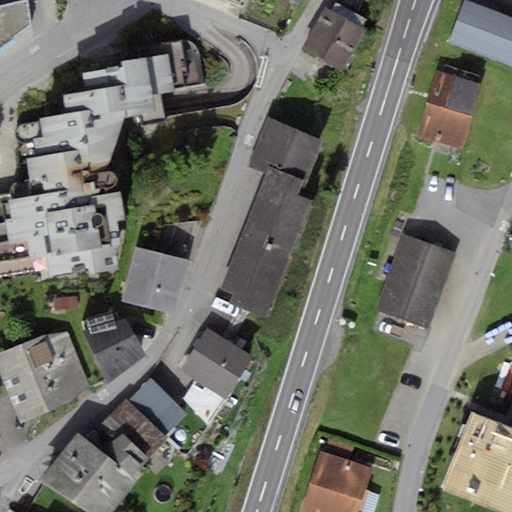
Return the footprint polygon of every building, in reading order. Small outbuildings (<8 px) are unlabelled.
[(307,0),(278,0),(304,10),(307,0)] [(511,18),(465,1),(449,44),(511,67),(511,18)] [(19,6),(0,10),(0,48),(29,29),(19,6)] [(334,13),(306,51),(342,78),(370,40),(334,13)] [(173,88),(202,83),(199,53),(193,46),(185,43),(156,47),(158,60),(167,58),(173,88)] [(173,88),(167,58),(158,60),(122,68),(85,78),(87,96),(64,99),(67,118),(25,124),(17,130),(17,138),(27,143),(30,161),(26,162),(32,199),(9,203),(12,222),(0,224),(0,282),(35,275),(37,283),(81,275),(82,280),(121,273),(119,251),(123,250),(119,225),(127,223),(121,195),(110,172),(125,124),(139,121),(141,130),(167,125),(164,107),(162,98),(174,96),(173,88)] [(481,87),(438,73),(418,139),(460,152),(481,87)] [(269,165),(311,182),(326,144),(269,121),(250,168),(265,174),(269,165)] [(311,182),(269,165),(265,174),(219,289),(233,295),(230,302),(267,317),(320,185),(311,182)] [(455,256),(404,238),(378,315),(429,332),(455,256)] [(184,261),(133,248),(120,298),(172,311),(184,261)] [(115,312),(76,334),(102,382),(141,360),(115,312)] [(254,359),(207,328),(180,368),(227,399),(254,359)] [(64,338),(0,362),(0,393),(14,428),(88,398),(64,338)] [(186,414),(151,378),(110,416),(125,431),(149,457),(186,414)] [(511,511),(511,428),(474,414),(444,489),(501,511),(511,511)] [(77,433),(40,481),(89,511),(109,511),(141,476),(137,472),(149,457),(125,431),(101,450),(84,438),(77,433)] [(363,511),(376,471),(321,454),(303,511),(363,511)]
